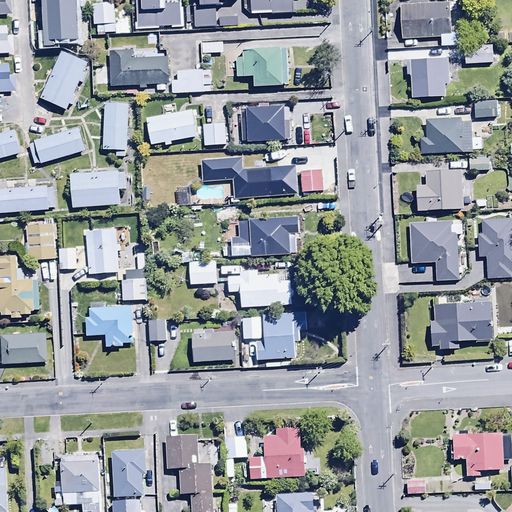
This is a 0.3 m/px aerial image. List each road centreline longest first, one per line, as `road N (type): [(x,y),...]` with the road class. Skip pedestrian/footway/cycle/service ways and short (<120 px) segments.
road 1 (residential): [(354,0),(373,386)]
road 2 (residential): [(373,386),(0,405)]
road 3 (residential): [(511,379),(373,386)]
road 4 (residential): [(373,386),(379,511)]
